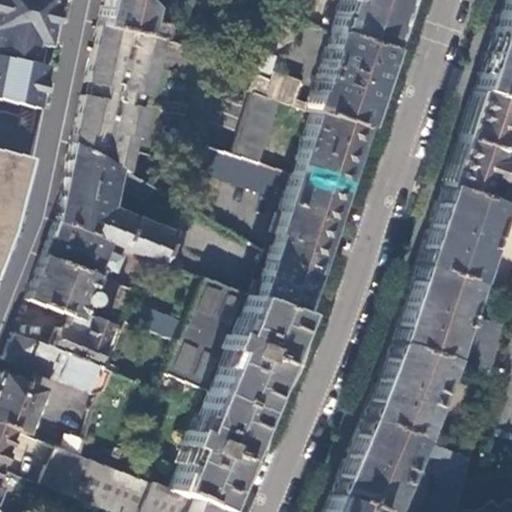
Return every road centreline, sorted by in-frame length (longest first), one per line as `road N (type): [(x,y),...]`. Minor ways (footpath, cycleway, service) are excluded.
road 1 (tertiary): [(264,511),(360,268),(447,0)]
road 2 (residential): [(76,0),(39,187),(0,299)]
